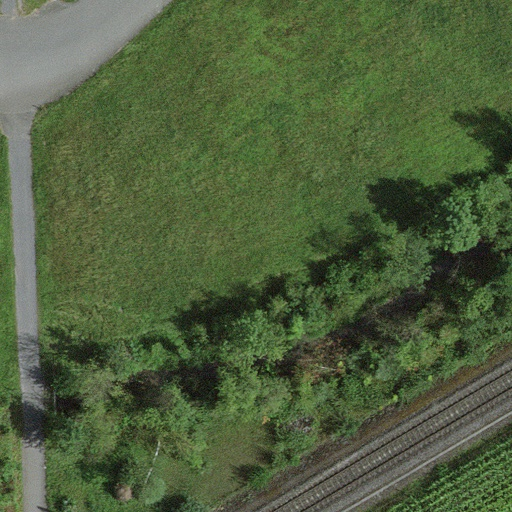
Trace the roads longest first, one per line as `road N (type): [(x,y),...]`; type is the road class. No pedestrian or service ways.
road 1 (track): [(12,65),(36,511)]
road 2 (unclassified): [(127,0),(83,39),(46,57),(0,62)]
